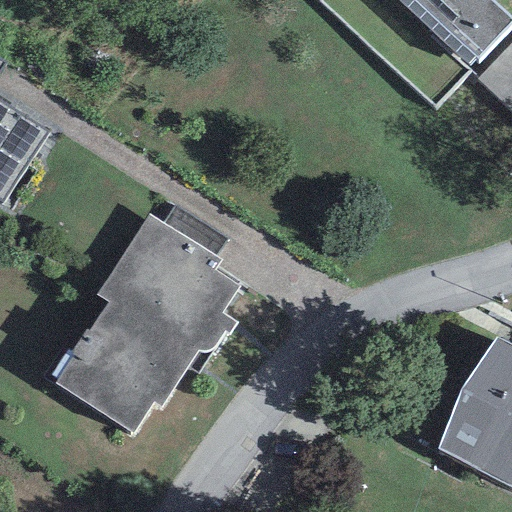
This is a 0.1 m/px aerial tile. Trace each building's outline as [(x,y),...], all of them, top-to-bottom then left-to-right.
[(413,0),(398,0),(467,63),(474,56),(413,0)] [(511,21),(511,19),(491,0),(413,0),(474,56),(478,58),(511,21)] [(511,43),(478,79),(511,110),(511,43)] [(0,203),(47,133),(0,102),(0,72),(6,64),(0,59),(0,203)] [(215,257),(228,240),(175,205),(162,224),(215,257)] [(162,224),(149,214),(97,295),(107,303),(88,331),(85,330),(55,383),(132,433),(153,403),(160,408),(198,352),(203,353),(207,352),(212,350),(224,333),(228,335),(235,323),(221,313),(238,288),(214,270),(221,260),(215,257),(162,224)] [(511,346),(495,338),(437,449),(511,488),(511,487),(511,346)]
